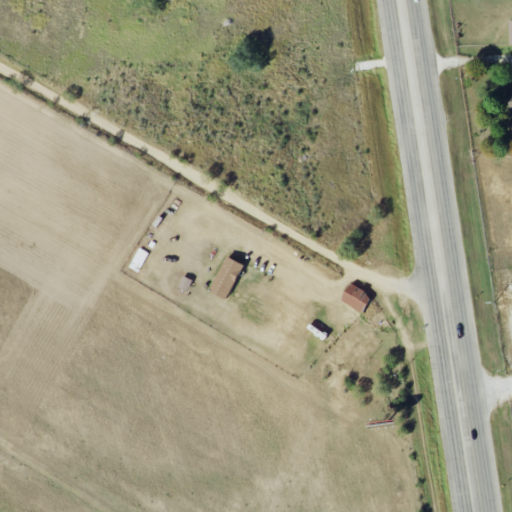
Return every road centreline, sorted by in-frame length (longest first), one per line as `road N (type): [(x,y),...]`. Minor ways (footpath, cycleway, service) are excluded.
road 1 (primary): [(483,511),(403,0)]
road 2 (residential): [(449,303),(373,278),(0,68)]
